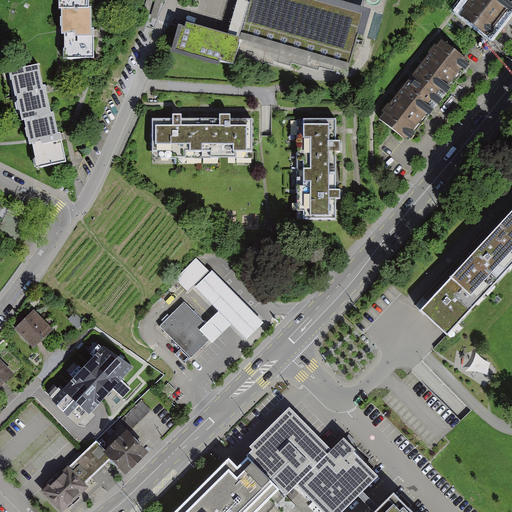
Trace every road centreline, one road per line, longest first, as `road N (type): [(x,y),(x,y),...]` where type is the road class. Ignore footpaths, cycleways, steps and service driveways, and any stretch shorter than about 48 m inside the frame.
road 1 (primary): [(511,89),(284,349)]
road 2 (residential): [(60,223),(94,184),(174,0)]
road 3 (primary): [(284,349),(112,511)]
road 4 (residential): [(284,349),(345,403),(411,341)]
